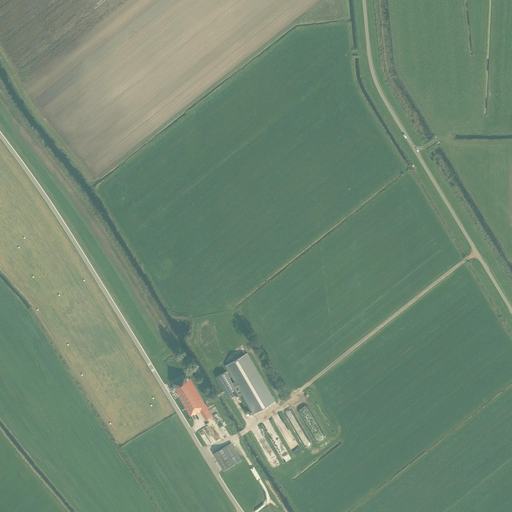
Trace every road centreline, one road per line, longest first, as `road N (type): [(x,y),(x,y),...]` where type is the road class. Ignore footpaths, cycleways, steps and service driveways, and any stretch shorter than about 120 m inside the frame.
road 1 (unclassified): [(240,511),(0,135)]
road 2 (unclassified): [(511,310),(378,88),(363,0)]
